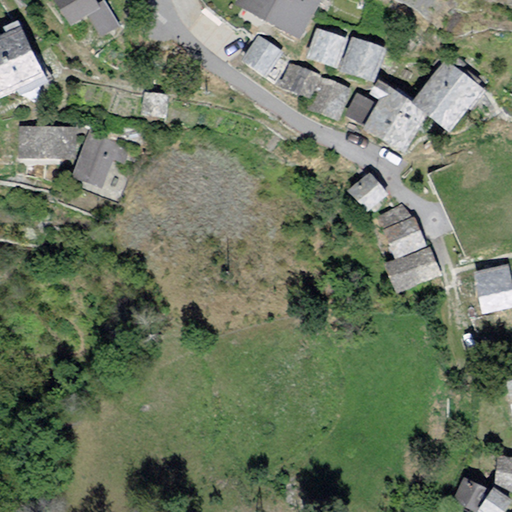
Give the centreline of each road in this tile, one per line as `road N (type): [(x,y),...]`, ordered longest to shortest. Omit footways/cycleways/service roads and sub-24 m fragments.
road 1 (residential): [(179,0),(200,42),(237,84),(338,144),(419,206),(435,231)]
road 2 (track): [(435,231),(450,271),(450,333),(465,370),(464,454)]
